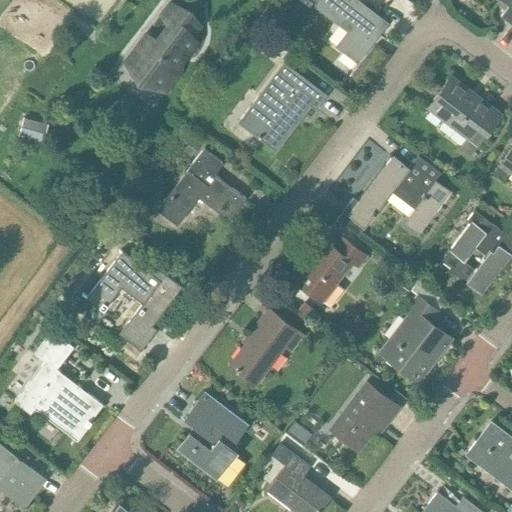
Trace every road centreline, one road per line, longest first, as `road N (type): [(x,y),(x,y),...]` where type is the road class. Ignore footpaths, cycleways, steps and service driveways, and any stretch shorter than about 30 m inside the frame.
road 1 (residential): [(106,449),(436,17),(511,75)]
road 2 (residential): [(358,511),(465,371)]
